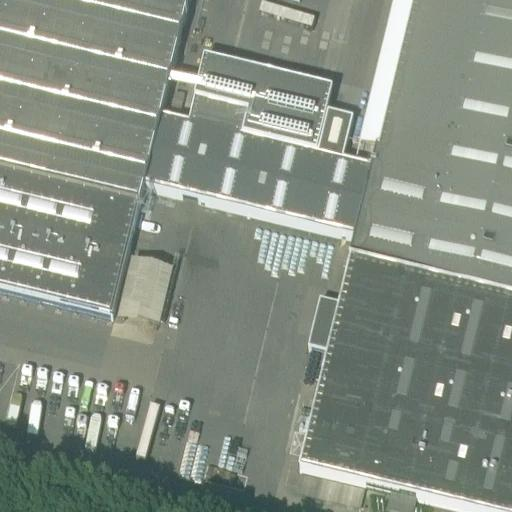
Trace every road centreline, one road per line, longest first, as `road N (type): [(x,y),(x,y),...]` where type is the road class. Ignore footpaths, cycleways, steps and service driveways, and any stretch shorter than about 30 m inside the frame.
road 1 (unknown): [(256,507),(254,441),(215,375),(0,310)]
road 2 (unknown): [(367,0),(348,76),(315,94),(228,64),(218,45),(224,0)]
road 3 (unknown): [(256,507),(0,440)]
